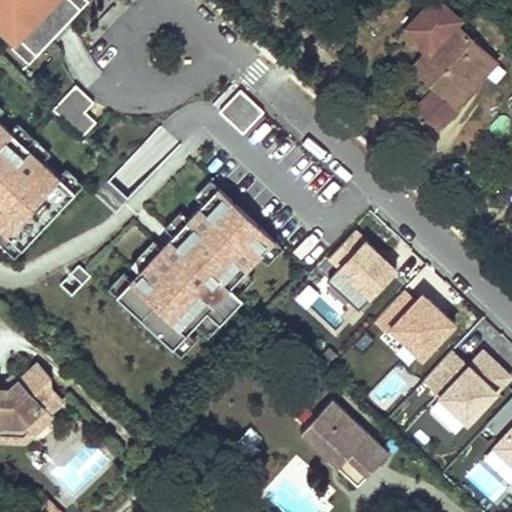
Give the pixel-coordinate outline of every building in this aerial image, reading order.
[(0,0),(0,23),(19,41),(19,42),(24,37),(40,53),(52,40),(72,19),(85,6),(78,0),(0,0)] [(462,17),(443,0),(431,0),(408,25),(420,37),(420,43),(429,51),(415,66),(435,85),(409,112),(431,132),(457,105),(448,97),(487,55),(455,25),(462,17)] [(67,35),(77,24),(72,19),(52,40),(57,45),(67,35)] [(420,37),(408,25),(405,29),(420,43),(420,37)] [(40,53),(24,37),(19,42),(19,41),(16,44),(33,61),(40,53)] [(457,105),(496,63),(487,55),(448,97),(457,105)] [(88,112),(96,103),(78,86),(56,109),(85,137),(99,122),(88,112)] [(267,111),(243,89),(223,110),(247,132),(267,111)] [(0,223),(10,233),(27,248),(80,191),(63,176),(47,161),(15,131),(0,117),(0,223)] [(55,153),(22,123),(15,131),(47,161),(55,153)] [(87,183),(71,168),(63,176),(80,191),(87,183)] [(207,202),(223,186),(215,178),(199,195),(207,202)] [(137,278),(121,295),(178,347),(194,330),(200,324),(212,310),(225,322),(247,298),(235,286),(250,269),(279,238),(223,186),(207,202),(193,218),(178,234),(166,246),(145,270),(137,278)] [(170,227),(178,234),(193,218),(185,210),(170,227)] [(27,248),(10,233),(3,241),(19,256),(27,248)] [(396,265),(365,237),(327,279),(358,307),(396,265)] [(137,262),(145,270),(166,246),(158,239),(137,262)] [(235,286),(243,293),(258,277),(250,269),(235,286)] [(114,287),(121,295),(137,278),(129,271),(114,287)] [(458,318),(424,287),(390,324),(424,354),(458,318)] [(225,322),(212,310),(200,324),(212,335),(225,322)] [(186,355),(202,338),(194,330),(178,347),(186,355)] [(511,371),(484,346),(464,368),(460,364),(466,359),(454,348),(427,377),(470,416),(511,371)] [(0,427),(2,425),(23,427),(33,437),(55,417),(52,413),(65,401),(53,387),(52,378),(38,364),(24,376),(10,389),(0,388),(0,427)] [(12,375),(7,381),(0,381),(0,388),(10,389),(24,376),(12,375)] [(503,439),(498,444),(511,456),(511,399),(488,425),(503,439)] [(389,454),(334,401),(302,435),(357,487),(389,454)] [(0,441),(28,442),(33,437),(23,427),(2,425),(0,427),(0,441)] [(479,465),(467,478),(488,497),(500,484),(479,465)] [(63,511),(51,500),(47,505),(54,511),(63,511)]
